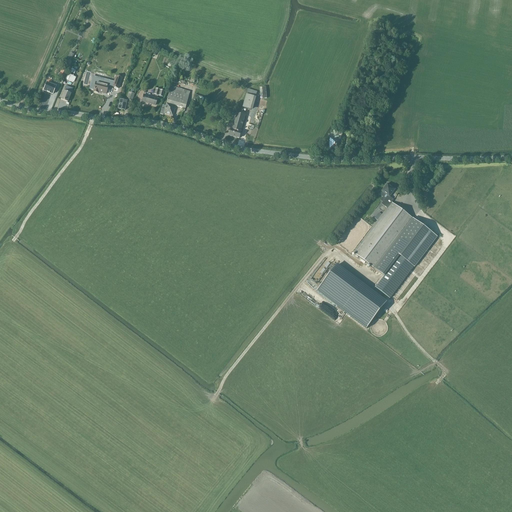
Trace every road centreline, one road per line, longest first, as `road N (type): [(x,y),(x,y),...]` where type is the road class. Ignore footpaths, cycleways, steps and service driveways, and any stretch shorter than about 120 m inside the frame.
road 1 (tertiary): [(511,156),(309,159),(238,148),(163,123),(36,111),(0,99)]
road 2 (track): [(213,398),(328,249),(396,306),(448,239),(406,203),(412,148)]
road 3 (track): [(12,241),(93,118)]
